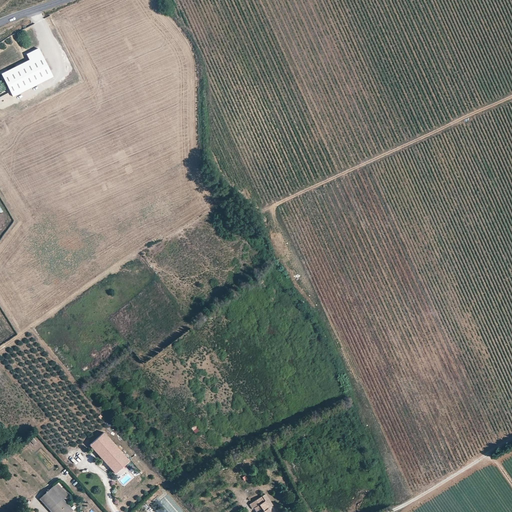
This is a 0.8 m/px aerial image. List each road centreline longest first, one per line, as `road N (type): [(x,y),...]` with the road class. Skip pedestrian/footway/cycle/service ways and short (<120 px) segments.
road 1 (track): [(0,347),(132,254)]
road 2 (track): [(392,511),(511,440)]
